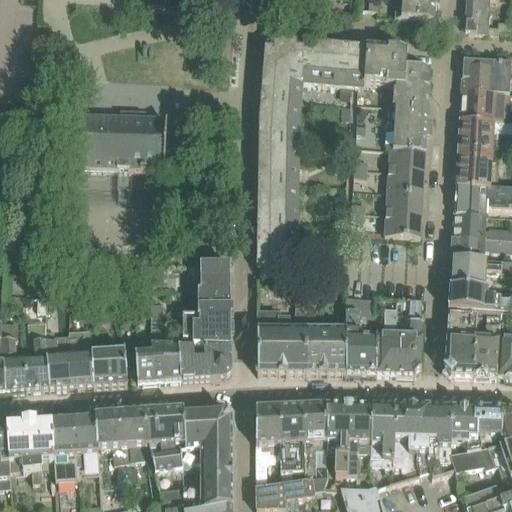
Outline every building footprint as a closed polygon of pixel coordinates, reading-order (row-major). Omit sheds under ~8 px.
[(270,8),(269,9),(274,10),(278,10),(325,16),(334,17),(335,5),(302,2),(302,0),(270,0),(270,4),(270,8)] [(434,2),(434,0),(395,0),(394,23),(433,26),(433,18),(438,19),(439,2),(434,2)] [(500,37),(510,38),(511,27),(496,26),(496,30),(488,29),(490,4),(499,5),(499,4),(471,0),(466,0),(465,35),(468,39),(493,40),(493,33),(497,33),(500,37)] [(369,7),(368,15),(377,16),(378,7),(369,7)] [(281,47),(274,46),(273,55),(264,54),(262,87),(302,90),(302,89),(304,89),(307,49),(281,47)] [(366,53),(307,49),(304,89),(351,93),(357,94),(363,94),(366,53)] [(389,111),(386,154),(425,156),(426,138),(431,138),(432,122),(427,121),(430,74),(406,72),(407,56),(366,53),(363,94),(364,89),(393,92),(392,112),(389,111)] [(495,99),(509,100),(510,68),(463,65),(461,97),(495,99)] [(299,129),(302,90),(262,87),(259,127),(256,271),(297,272),(299,129)] [(507,128),(509,100),(495,99),(461,97),(460,107),(461,107),(460,125),(507,128)] [(165,140),(166,126),(152,125),(152,124),(139,124),(127,123),(115,123),(102,122),(102,123),(99,123),(99,116),(92,116),(92,119),(80,119),(80,122),(78,122),(76,174),(163,178),(164,163),(169,164),(171,140),(165,140)] [(458,164),(457,165),(493,168),(493,160),(499,160),(500,139),(511,139),(511,128),(507,128),(460,125),(458,164)] [(357,130),(356,139),(364,139),(365,130),(357,130)] [(350,149),(350,137),(341,137),(341,149),(350,149)] [(341,162),(350,162),(350,149),(341,149),(341,162)] [(424,178),(425,156),(386,154),(386,156),(390,156),(388,176),(424,178)] [(491,194),(493,168),(457,165),(456,191),(491,194)] [(354,177),(367,178),(367,170),(355,169),(354,177)] [(388,176),(387,198),(422,200),(424,178),(388,176)] [(366,187),(367,178),(354,177),(354,186),(366,187)] [(491,194),(456,191),(454,217),(489,219),(490,208),(511,209),(511,195),(491,195),(491,194)] [(421,222),(422,200),(387,198),(386,220),(421,222)] [(351,218),(364,219),(364,210),(351,209),(351,218)] [(489,219),(454,217),(453,241),(511,244),(511,235),(488,234),(489,219)] [(336,218),(335,231),(344,231),(345,219),(336,218)] [(363,227),(364,219),(351,218),(350,227),(363,227)] [(384,242),(417,244),(420,245),(421,222),(386,220),(384,242)] [(335,243),(343,244),(344,231),(335,231),(335,243)] [(511,244),(453,241),(451,261),(482,263),(483,255),(490,256),(490,258),(511,259),(511,244)] [(449,294),(481,295),(482,279),(511,280),(511,270),(510,270),(482,269),(482,267),(451,266),(451,265),(450,278),(450,280),(449,294)] [(196,282),(200,282),(200,297),(230,297),(230,271),(221,271),(218,271),(213,271),(210,271),(210,267),(196,267),(196,271),(196,282)] [(150,272),(150,291),(164,291),(164,271),(150,272)] [(326,291),(346,291),(346,273),(342,273),(326,272),(326,291)] [(448,310),(448,316),(449,316),(500,319),(511,320),(511,307),(492,307),(493,296),(481,295),(449,294),(448,310)] [(200,297),(197,297),(197,322),(198,323),(231,322),(234,322),(234,313),(230,313),(230,297),(200,297)] [(46,320),(47,311),(47,304),(40,303),(39,319),(46,320)] [(376,382),(376,306),(371,305),(351,304),(346,304),(344,338),(344,381),(376,382)] [(376,306),(376,382),(397,382),(396,361),(398,361),(398,343),(395,343),(396,307),(376,306)] [(421,377),(421,376),(425,309),(396,307),(395,343),(398,343),(398,361),(396,361),(397,382),(414,383),(421,377)] [(163,310),(150,310),(150,323),(163,323),(163,310)] [(47,311),(46,320),(55,320),(56,311),(47,311)] [(279,318),(257,318),(257,381),(303,381),(305,337),(306,317),(295,316),(295,336),(289,336),(289,325),(278,324),(279,318)] [(444,377),(447,380),(451,384),(473,384),(476,331),(482,331),(482,322),(448,320),(444,377)] [(203,353),(231,354),(231,342),(234,342),(234,330),(231,330),(231,322),(198,323),(197,322),(182,322),(182,346),(192,346),(192,353),(193,353),(203,353)] [(476,331),(473,384),(497,385),(499,349),(500,323),(486,322),(485,348),(481,348),(482,331),(476,331)] [(36,366),(26,367),(29,398),(49,397),(47,346),(47,337),(47,330),(29,332),(31,350),(35,351),(36,366)] [(26,367),(24,367),(20,367),(19,354),(19,332),(2,332),(1,333),(1,341),(5,400),(29,398),(26,367)] [(67,361),(67,362),(69,395),(94,394),(91,358),(90,336),(68,336),(69,344),(69,358),(67,361)] [(47,337),(47,346),(49,397),(69,395),(67,362),(67,361),(69,358),(69,344),(54,344),(54,337),(47,337)] [(305,337),(303,381),(344,381),(344,338),(305,337)] [(161,338),(150,338),(151,351),(161,352),(161,338)] [(511,349),(499,349),(497,385),(511,384),(511,349)] [(164,361),(166,389),(182,388),(180,352),(161,352),(151,351),(151,362),(164,361)] [(192,353),(180,352),(182,388),(226,385),(231,379),(231,363),(231,354),(203,353),(204,364),(194,365),(193,353),(192,353)] [(91,358),(94,394),(127,391),(124,356),(91,358)] [(151,362),(135,363),(137,391),(166,389),(164,361),(151,362)] [(304,413),(305,478),(305,488),(313,487),(317,486),(317,461),(327,460),(327,453),(327,412),(304,413)] [(348,474),(350,413),(327,412),(327,453),(339,453),(339,464),(337,464),(337,487),(350,487),(350,486),(358,486),(358,474),(348,474)] [(304,413),(280,414),(281,487),(293,485),(293,478),(305,478),(304,413)] [(372,413),(350,413),(348,474),(358,474),(358,466),(357,465),(360,461),(371,462),(372,413)] [(372,413),(371,462),(371,473),(382,473),(385,475),(387,475),(387,470),(394,470),(396,414),(372,413)] [(256,415),(256,425),(256,491),(281,487),(280,414),(256,415)] [(420,485),(432,482),(428,466),(431,415),(396,414),(394,470),(387,470),(387,475),(401,476),(401,478),(406,481),(418,477),(420,485)] [(441,470),(453,471),(450,461),(450,459),(450,448),(452,415),(431,415),(428,466),(432,482),(434,487),(445,484),(441,470)] [(474,433),(475,416),(452,415),(450,448),(450,459),(450,461),(484,455),(484,445),(477,445),(477,441),(478,433),(474,433)] [(203,443),(232,443),(232,424),(224,416),(184,419),(185,449),(203,449),(203,443)] [(502,417),(475,416),(474,433),(478,433),(477,441),(485,441),(502,441),(502,417)] [(511,450),(511,416),(502,417),(502,441),(502,442),(498,453),(511,450)] [(184,419),(143,422),(145,458),(148,458),(149,463),(185,458),(185,449),(184,419)] [(143,422),(96,425),(98,462),(114,461),(114,472),(146,470),(145,458),(143,422)] [(96,425),(74,427),(77,471),(85,471),(84,463),(98,462),(96,425)] [(78,490),(77,471),(74,427),(51,428),(54,462),(54,472),(55,491),(78,490)] [(54,472),(54,462),(51,428),(31,430),(33,482),(34,493),(43,493),(42,473),(54,472)] [(33,482),(31,430),(8,431),(11,474),(20,474),(21,484),(33,482)] [(8,431),(0,431),(0,499),(12,499),(11,474),(8,431)] [(232,511),(232,443),(203,443),(203,449),(185,449),(185,458),(149,463),(152,480),(180,477),(182,477),(183,497),(159,500),(162,511),(232,511)] [(511,450),(498,453),(484,455),(450,461),(453,471),(455,477),(484,472),(486,475),(498,471),(502,484),(504,483),(505,485),(511,482),(511,450)] [(328,485),(317,486),(313,487),(315,498),(324,497),(328,485)] [(316,504),(315,498),(313,487),(305,488),(256,495),(255,511),(286,511),(287,508),(316,504)] [(495,492),(463,502),(466,511),(472,511),(498,503),(495,492)] [(367,496),(340,495),(345,511),(380,511),(375,494),(367,496)] [(511,511),(511,499),(498,503),(472,511),(511,511)]
